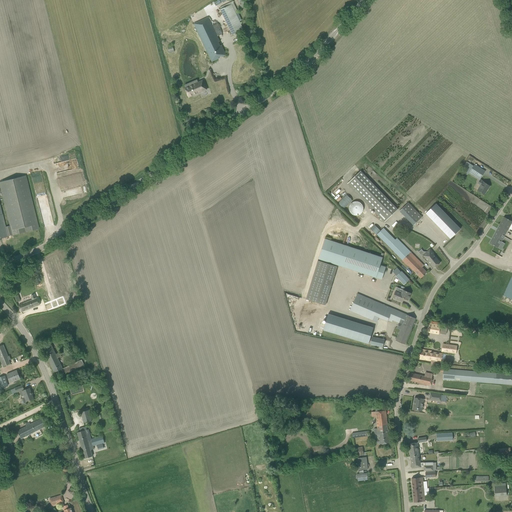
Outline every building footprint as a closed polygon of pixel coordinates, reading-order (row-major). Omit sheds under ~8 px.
[(220,9),(232,35),(243,29),(231,4),(220,9)] [(208,17),(194,24),(212,62),(219,58),(218,58),(222,56),(222,57),(226,55),(208,17)] [(202,80),(184,88),(188,97),(206,90),(202,80)] [(470,170),(468,172),(479,180),(485,171),(474,164),(473,166),(466,161),(463,166),(470,170)] [(347,183),(384,222),(398,209),(360,171),(347,183)] [(5,226),(0,206),(0,238),(7,237),(7,236),(12,235),(38,229),(25,175),(0,181),(0,189),(9,226),(5,226)] [(480,185),(477,190),(484,195),(489,186),(480,180),(477,183),(480,185)] [(343,208),(352,200),(347,195),(342,199),(340,196),(335,200),(343,208)] [(347,205),(352,216),(363,212),(359,200),(347,205)] [(399,211),(413,225),(422,217),(408,202),(399,211)] [(436,204),(426,214),(450,239),(460,229),(436,204)] [(511,221),(504,217),(499,225),(507,230),(509,231),(510,230),(511,230),(511,229),(511,221)] [(499,225),(489,243),(497,248),(498,246),(503,237),(507,230),(499,225)] [(423,266),(396,238),(388,246),(402,260),(407,266),(408,265),(421,278),(427,272),(422,267),(423,266)] [(382,258),(325,239),(318,259),(381,280),(385,267),(380,265),(382,258)] [(421,249),(418,252),(422,257),(423,256),(433,268),(440,262),(429,249),(426,252),(424,252),(421,249)] [(33,274),(29,276),(30,281),(39,277),(38,274),(38,275),(37,272),(33,274)] [(409,280),(401,272),(396,276),(404,284),(409,280)] [(511,274),(503,295),(511,299),(511,274)] [(392,298),(401,301),(402,298),(408,300),(411,293),(403,290),(402,293),(395,291),(392,298)] [(357,293),(350,311),(376,322),(379,317),(387,321),(387,320),(391,322),(392,320),(399,323),(400,320),(403,321),(395,341),(400,343),(405,345),(411,328),(415,318),(403,313),(357,293)] [(31,296),(32,300),(19,305),(21,312),(40,305),(37,298),(36,298),(35,294),(31,296)] [(374,328),(347,319),(328,313),(323,329),(369,344),(374,328)] [(429,322),(427,332),(438,334),(440,324),(429,322)] [(384,340),(372,337),(370,345),(382,347),(384,340)] [(456,353),(457,346),(443,344),(441,351),(456,353)] [(0,346),(0,360),(3,367),(10,364),(7,356),(8,356),(3,345),(0,346)] [(43,349),(54,373),(63,369),(58,358),(61,356),(59,352),(56,354),(51,345),(43,349)] [(431,361),(430,364),(435,365),(435,361),(441,362),(442,354),(419,350),(417,358),(431,361)] [(63,368),(66,374),(84,365),(81,359),(63,368)] [(474,382),(474,384),(476,384),(476,382),(511,384),(511,374),(443,369),(443,372),(442,379),(474,382)] [(6,374),(10,383),(20,379),(17,370),(6,374)] [(411,373),(409,381),(430,385),(432,378),(432,375),(425,373),(424,376),(411,373)] [(0,376),(0,392),(3,391),(2,388),(8,385),(5,375),(0,376)] [(22,385),(11,390),(13,393),(17,392),(20,391),(22,390),(24,389),(22,385)] [(22,398),(20,399),(22,404),(26,403),(25,402),(26,401),(33,399),(29,388),(24,390),(22,391),(25,397),(22,398)] [(429,400),(441,401),(441,395),(430,393),(429,400)] [(413,410),(422,411),(423,399),(414,398),(413,410)] [(92,421),(89,410),(81,412),(83,423),(92,421)] [(374,439),(375,444),(379,443),(379,444),(389,443),(385,410),(375,412),(377,428),(374,429),(375,439),(374,439)] [(17,431),(21,439),(46,426),(42,418),(30,425),(29,423),(25,425),(26,426),(17,431)] [(80,432),(77,433),(79,440),(80,444),(81,447),(85,459),(89,457),(93,456),(91,450),(94,449),(93,446),(100,444),(104,442),(102,436),(91,439),(88,429),(87,429),(86,427),(84,427),(79,429),(80,432)] [(452,433),(436,434),(437,441),(453,440),(452,433)] [(4,444),(6,448),(8,452),(14,449),(10,441),(4,444)] [(423,471),(425,471),(434,470),(436,470),(436,462),(433,462),(420,462),(417,443),(408,444),(412,468),(421,467),(423,466),(423,471)] [(354,448),(356,456),(366,455),(366,452),(363,452),(362,447),(354,448)] [(356,458),(357,470),(368,469),(366,457),(356,458)] [(369,474),(358,476),(359,483),(371,481),(369,474)] [(414,502),(425,501),(423,477),(411,478),(414,502)] [(495,496),(506,496),(506,483),(494,484),(495,496)] [(61,495),(49,499),(51,506),(63,502),(61,495)]
